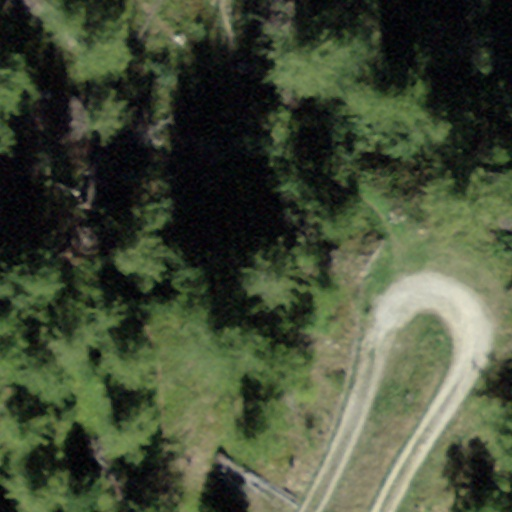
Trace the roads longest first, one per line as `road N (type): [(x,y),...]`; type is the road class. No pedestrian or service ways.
road 1 (track): [(382,511),(472,353),(475,325),(444,293),(417,289),(380,313),(366,360)]
road 2 (track): [(366,360),(336,456),(308,511)]
